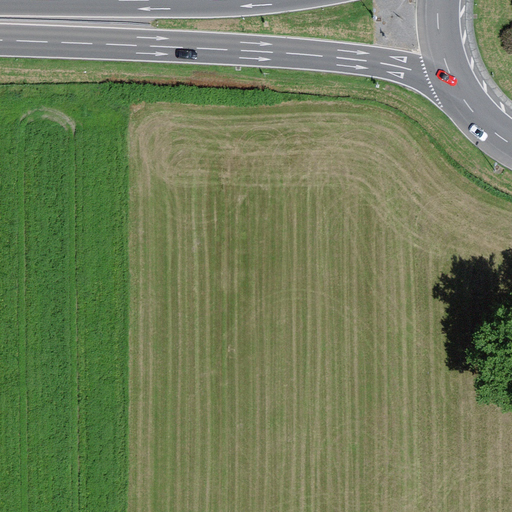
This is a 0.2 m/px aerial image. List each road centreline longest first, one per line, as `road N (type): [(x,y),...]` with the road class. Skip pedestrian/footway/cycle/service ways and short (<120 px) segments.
road 1 (trunk): [(0,40),(353,59),(455,83)]
road 2 (trunk): [(218,0),(98,0)]
